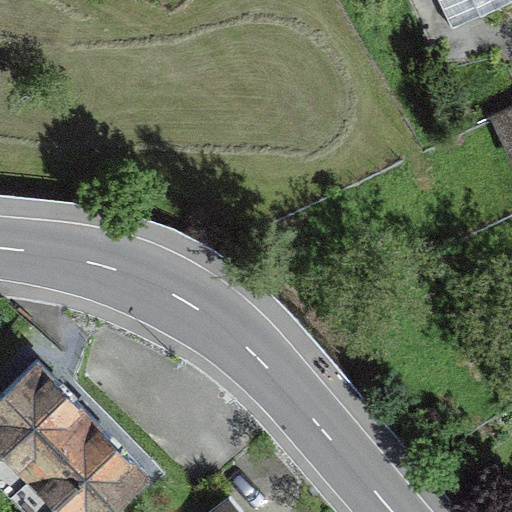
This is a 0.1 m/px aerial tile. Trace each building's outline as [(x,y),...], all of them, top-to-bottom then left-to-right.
[(511,0),(439,0),(453,29),(511,0)] [(511,104),(495,112),(511,147),(511,104)] [(119,411),(61,352),(0,411),(0,446),(15,462),(26,452),(50,477),(119,411)] [(63,511),(132,511),(176,469),(119,411),(50,477),(71,499),(61,510),(63,511)] [(262,511),(244,492),(219,511),(262,511)]
